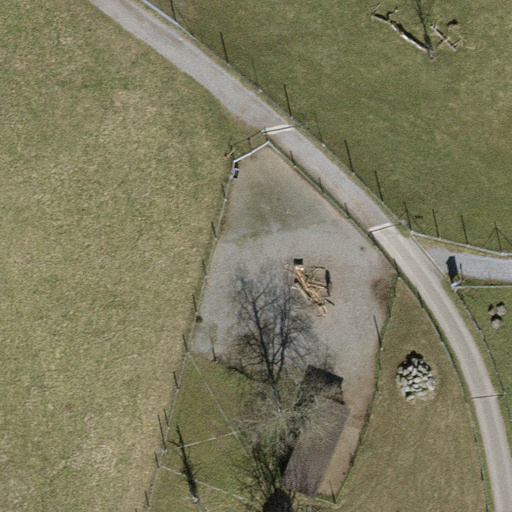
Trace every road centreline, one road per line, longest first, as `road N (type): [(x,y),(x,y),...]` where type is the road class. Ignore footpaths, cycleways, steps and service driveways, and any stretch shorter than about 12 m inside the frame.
road 1 (track): [(97,0),(274,127),(410,262)]
road 2 (track): [(410,262),(469,346),(503,511)]
